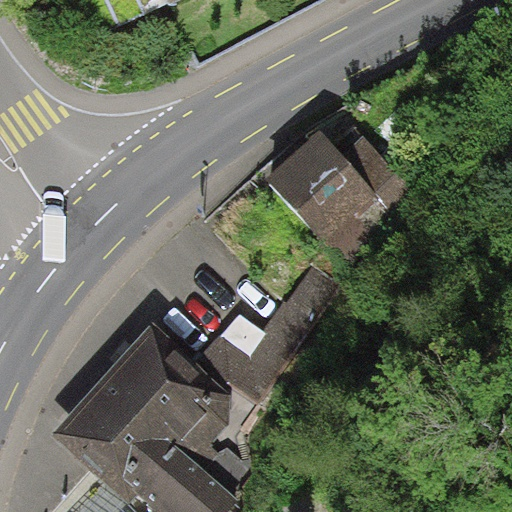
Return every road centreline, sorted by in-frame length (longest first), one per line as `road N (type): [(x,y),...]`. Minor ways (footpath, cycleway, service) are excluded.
road 1 (tertiary): [(72,241),(206,130),(443,0)]
road 2 (tertiary): [(0,350),(72,241)]
